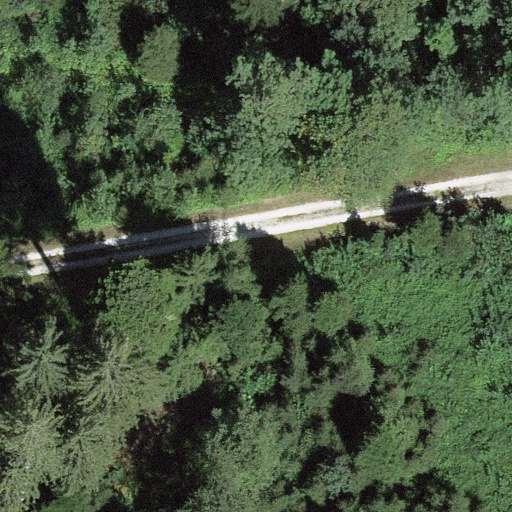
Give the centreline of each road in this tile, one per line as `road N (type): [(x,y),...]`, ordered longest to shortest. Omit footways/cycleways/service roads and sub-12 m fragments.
road 1 (track): [(511,175),(442,181),(283,220),(0,270)]
road 2 (track): [(442,181),(222,98),(0,58)]
